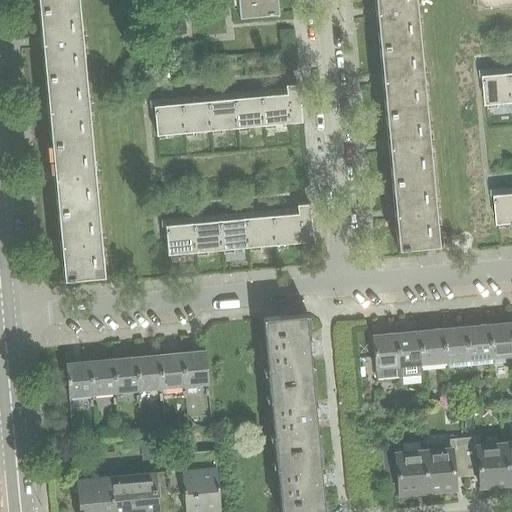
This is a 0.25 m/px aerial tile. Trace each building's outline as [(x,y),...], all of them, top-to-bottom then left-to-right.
[(78,5),(77,0),(36,0),(37,9),(78,5)] [(373,0),(397,248),(449,243),(446,215),(439,216),(419,0),(373,0)] [(78,5),(37,9),(44,77),(84,73),(78,5)] [(90,141),(84,73),(44,77),(50,144),(90,141)] [(485,103),(511,100),(511,73),(483,76),(485,103)] [(155,135),(301,121),(297,85),(285,86),(286,94),(153,106),(155,135)] [(94,185),(90,141),(50,144),(54,185),(56,212),(96,208),(94,185)] [(496,224),(511,222),(511,193),(494,195),(496,224)] [(165,255),(311,242),(308,204),(295,205),(295,214),(162,226),(165,255)] [(102,276),(96,208),(56,212),(61,279),(102,276)] [(267,385),(310,380),(304,314),(261,318),(267,385)] [(493,315),(485,316),(486,324),(489,357),(494,356),(495,364),(511,361),(511,356),(511,355),(511,354),(511,351),(509,322),(496,323),(493,315)] [(470,317),(463,317),(464,326),(467,366),(490,364),(489,357),(486,324),(472,325),(470,317)] [(447,319),(439,319),(440,329),(444,369),(467,366),(464,326),(449,328),(447,319)] [(423,321),(415,322),(416,331),(419,363),(420,371),(444,369),(440,329),(426,330),(423,321)] [(400,323),(393,324),(393,333),(398,377),(420,375),(419,363),(416,331),(402,332),(400,323)] [(377,325),(369,325),(374,379),(398,377),(393,333),(379,334),(377,325)] [(189,351),(187,342),(180,342),(181,352),(184,385),(207,383),(204,350),(189,351)] [(156,344),(157,354),(160,387),(184,385),(181,352),(166,353),(163,344),(156,344)] [(137,390),(160,387),(157,354),(143,356),(141,346),(133,347),(134,356),(137,390)] [(109,349),(109,359),(112,392),(137,390),(134,356),(119,357),(117,348),(109,349)] [(87,351),(88,360),(91,394),(112,392),(109,359),(96,360),(94,350),(87,351)] [(91,394),(88,360),(74,362),(71,352),(62,353),(66,396),(91,394)] [(317,447),(310,380),(267,385),(273,451),(317,447)] [(463,437),(467,475),(479,474),(480,486),(507,484),(504,443),(479,445),(478,436),(463,437)] [(423,450),(426,491),(455,488),(454,476),(467,475),(463,437),(446,439),(447,448),(423,450)] [(155,438),(139,440),(142,461),(158,459),(155,438)] [(380,444),(384,482),(398,481),(399,493),(426,491),(423,450),(422,448),(398,451),(397,443),(380,444)] [(98,445),(88,446),(89,460),(100,459),(98,445)] [(279,511),(323,511),(317,447),(273,451),(279,511)] [(165,472),(167,494),(181,493),(182,511),(201,511),(219,510),(215,468),(188,470),(187,458),(164,460),(165,472)] [(108,482),(110,511),(168,511),(167,494),(165,472),(151,474),(152,477),(136,478),(136,480),(108,482)] [(107,477),(74,480),(77,511),(110,511),(108,482),(107,477)]
